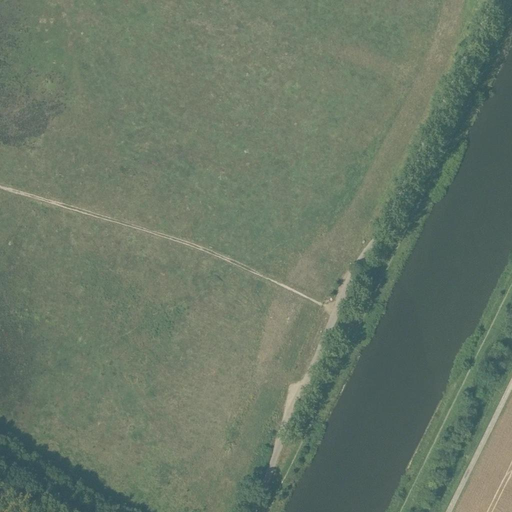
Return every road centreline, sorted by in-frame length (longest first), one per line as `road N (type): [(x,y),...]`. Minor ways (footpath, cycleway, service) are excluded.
road 1 (unclassified): [(252,511),(347,276),(396,206),(495,0)]
road 2 (track): [(445,511),(511,376)]
